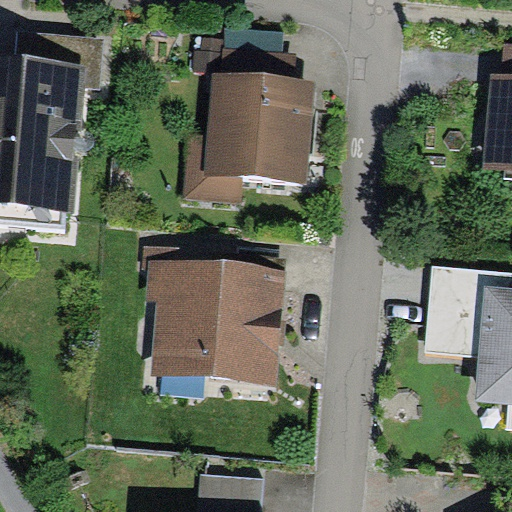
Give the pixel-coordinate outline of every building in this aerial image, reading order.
[(494,74),(486,170),(511,172),(511,43),(510,43),(507,75),(494,74)] [(0,222),(60,228),(71,92),(88,93),(91,52),(9,46),(5,88),(0,87),(0,222)] [(311,191),(321,80),(295,77),(297,56),(225,49),(223,72),(212,71),(206,136),(188,134),(181,203),(246,209),(248,185),(311,191)] [(152,377),(276,387),(284,271),(177,263),(178,251),(146,248),(144,273),(150,272),(148,302),(158,303),(152,377)] [(475,397),(511,399),(511,291),(500,291),(502,269),(434,264),(427,348),(479,352),(475,397)] [(261,511),(264,480),(200,475),(197,511),(261,511)] [(500,511),(511,511),(511,499),(501,499),(500,511)]
